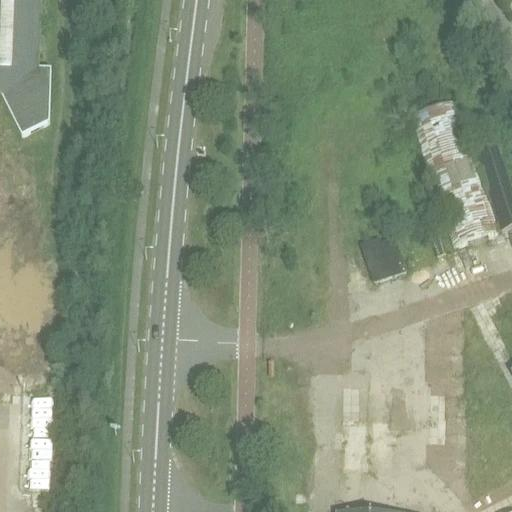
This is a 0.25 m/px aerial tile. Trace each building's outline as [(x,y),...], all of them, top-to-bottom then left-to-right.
[(0,0),(0,97),(2,100),(22,140),(49,126),(51,73),(39,72),(41,0),(0,0)] [(496,238),(456,106),(405,119),(451,252),(496,238)] [(511,234),(511,197),(498,154),(477,161),(501,237),(511,234)] [(433,242),(438,265),(449,262),(443,239),(433,242)] [(406,276),(394,240),(362,251),(374,287),(406,276)]
